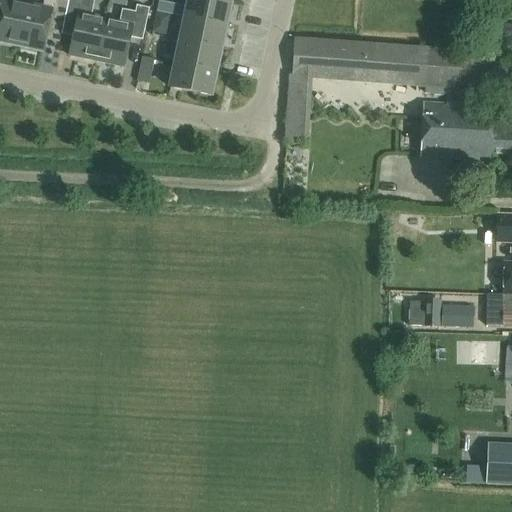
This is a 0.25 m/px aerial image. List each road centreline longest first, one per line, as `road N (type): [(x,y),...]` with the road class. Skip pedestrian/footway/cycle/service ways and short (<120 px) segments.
road 1 (residential): [(0,73),(255,127),(286,0)]
road 2 (track): [(255,127),(272,139),(272,162),(253,187),(0,176)]
